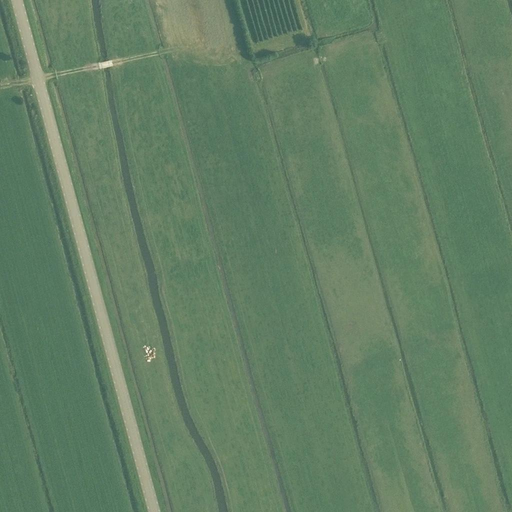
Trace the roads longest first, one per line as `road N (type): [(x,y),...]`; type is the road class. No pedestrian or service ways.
road 1 (tertiary): [(153,511),(16,0)]
road 2 (track): [(0,86),(179,49),(252,77),(387,35)]
